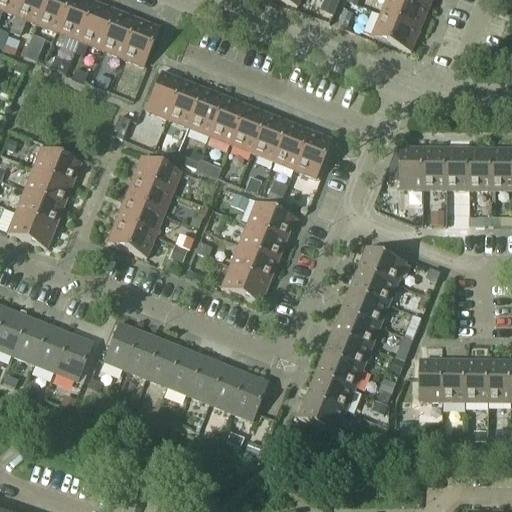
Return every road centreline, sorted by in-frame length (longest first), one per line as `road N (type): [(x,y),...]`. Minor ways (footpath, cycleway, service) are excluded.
road 1 (residential): [(0,258),(273,356),(291,350),(345,219)]
road 2 (unclassified): [(395,83),(198,5)]
road 3 (residential): [(345,219),(451,262),(511,268)]
road 4 (residential): [(345,219),(395,83)]
road 5 (unclassified): [(511,105),(464,105),(395,83)]
